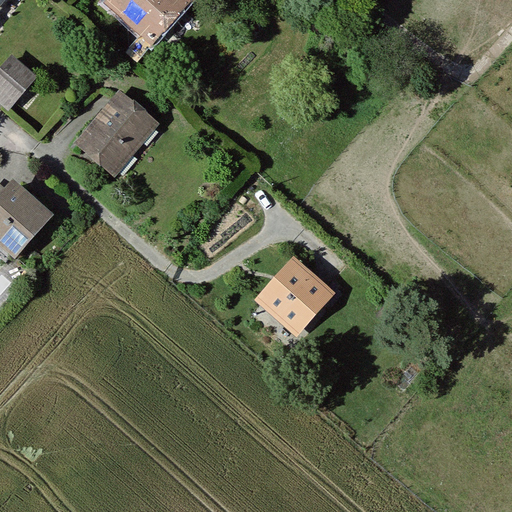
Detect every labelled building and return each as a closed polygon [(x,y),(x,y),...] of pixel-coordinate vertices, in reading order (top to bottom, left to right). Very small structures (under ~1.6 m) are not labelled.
[(0,0),(0,10),(8,0),(0,0)] [(188,4),(183,0),(117,0),(113,5),(155,42),(188,4)] [(38,79),(16,60),(0,78),(0,98),(12,109),(38,79)] [(158,125),(119,92),(78,140),(117,173),(158,125)] [(55,217),(18,186),(0,207),(0,238),(21,256),(55,217)] [(334,294),(294,259),(259,299),(299,334),(334,294)]
